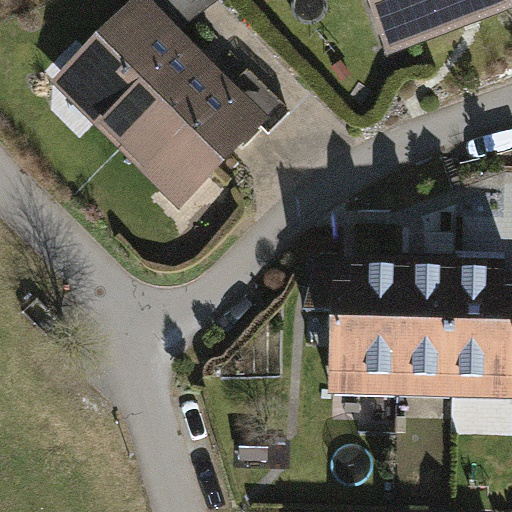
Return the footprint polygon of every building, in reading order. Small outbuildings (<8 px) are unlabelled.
[(140,0),(53,88),(117,152),(208,64),(197,53),(179,34),(214,0),(140,0)] [(372,0),(392,54),(474,24),(509,12),(505,0),(372,0)] [(219,75),(208,64),(117,152),(176,212),(219,170),(262,128),(268,133),(296,105),(253,62),(229,85),(219,75)] [(332,396),(402,397),(404,258),(353,257),(335,257),(332,396)] [(402,397),(469,398),(472,259),(417,258),(404,258),(402,397)] [(511,259),(505,259),(472,259),(469,398),(511,398),(511,259)]
